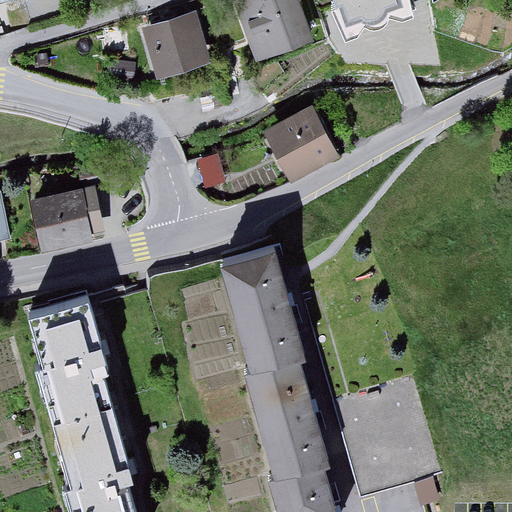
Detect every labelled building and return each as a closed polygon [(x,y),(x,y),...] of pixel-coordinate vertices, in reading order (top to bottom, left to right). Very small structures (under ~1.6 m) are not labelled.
[(319,39),(303,0),(237,0),(263,62),(319,39)] [(408,0),(333,0),(344,31),(411,8),(408,0)] [(201,10),(144,24),(162,79),(217,62),(201,10)] [(341,157),(316,106),(268,129),(292,180),(341,157)] [(201,157),(209,186),(225,182),(217,153),(201,157)] [(100,184),(36,200),(48,249),(112,233),(100,184)] [(280,246),(226,260),(255,369),(309,355),(280,246)] [(97,296),(36,315),(52,365),(41,369),(76,482),(64,485),(72,511),(146,511),(136,480),(145,477),(113,374),(120,371),(97,296)] [(309,355),(255,369),(248,371),(276,481),(337,467),(309,355)] [(416,378),(338,399),(363,494),(442,473),(416,378)] [(346,511),(337,467),(276,481),(283,511),(346,511)]
